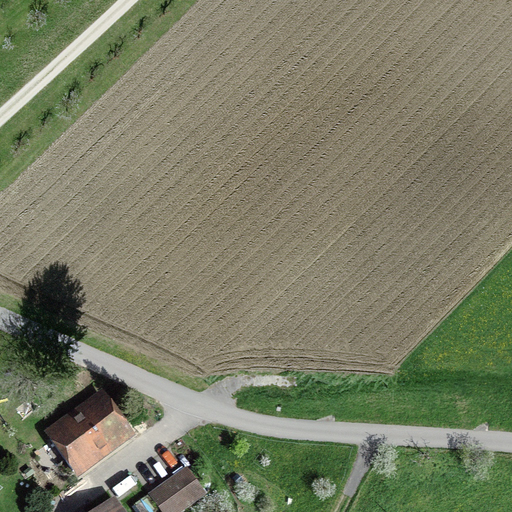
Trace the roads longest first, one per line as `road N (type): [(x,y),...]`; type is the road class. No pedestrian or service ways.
road 1 (unclassified): [(511,442),(277,428),(196,406),(0,319)]
road 2 (track): [(132,0),(0,118)]
